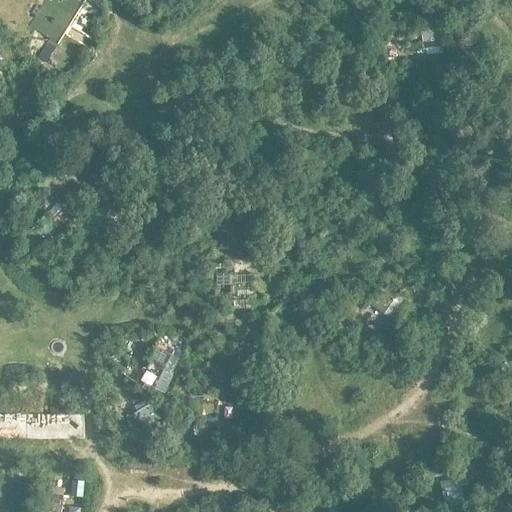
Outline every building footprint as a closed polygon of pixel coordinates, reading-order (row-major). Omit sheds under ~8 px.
[(45,0),(29,27),(57,45),(84,1),(81,0),(45,0)] [(420,24),(424,50),(456,46),(453,21),(420,24)] [(65,201),(48,219),(61,234),(79,215),(65,201)] [(230,280),(231,301),(234,301),(235,307),(250,306),(251,301),(259,302),(257,280),(230,280)] [(380,288),(369,304),(384,314),(396,298),(380,288)] [(172,355),(154,347),(145,369),(158,375),(157,378),(161,380),(172,355)] [(152,403),(133,414),(143,429),(161,419),(160,418),(152,403)] [(0,439),(84,440),(84,415),(0,414),(0,439)] [(197,435),(197,444),(226,445),(226,426),(198,426),(198,427),(193,427),(192,435),(197,435)] [(462,487),(442,491),(445,508),(465,504),(462,487)] [(46,511),(61,511),(63,496),(44,494),(41,511),(46,511)]
